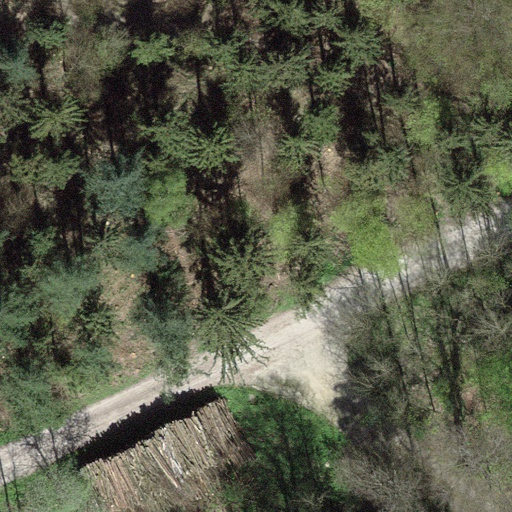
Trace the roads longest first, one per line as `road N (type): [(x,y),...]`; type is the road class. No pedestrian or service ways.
road 1 (track): [(0,468),(511,222)]
road 2 (track): [(492,511),(276,342)]
